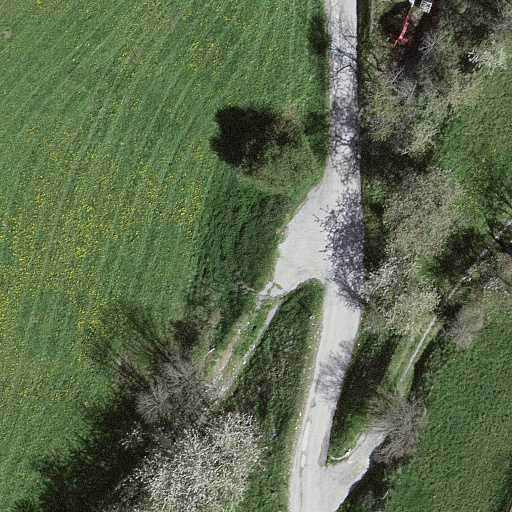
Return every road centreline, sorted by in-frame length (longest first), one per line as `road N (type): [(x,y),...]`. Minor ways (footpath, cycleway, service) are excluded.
road 1 (track): [(317,511),(315,403),(352,286),(361,98),(344,0)]
road 2 (track): [(357,186),(108,511)]
road 3 (track): [(511,243),(455,319),(388,437),(350,472),(318,487)]
